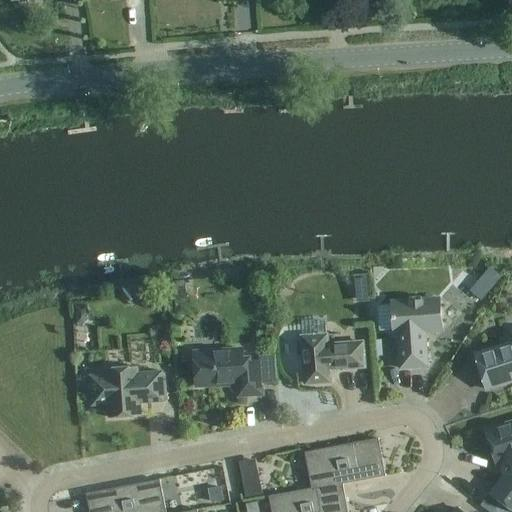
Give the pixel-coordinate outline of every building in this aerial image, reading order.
[(501,264),(479,289),(490,298),(511,274),(501,264)] [(369,290),(368,274),(354,275),(356,291),(369,290)] [(424,331),(442,330),(440,300),(392,303),(393,308),(378,309),(379,333),(394,332),(394,333),(398,333),(401,369),(428,367),(426,337),(424,337),(424,331)] [(75,305),(76,325),(84,324),(89,318),(88,305),(75,305)] [(363,343),(328,346),(327,336),(303,337),(303,341),(300,342),(297,345),(298,354),(301,357),(304,357),(306,385),(331,383),(330,370),(365,368),(363,343)] [(511,343),(475,355),(486,390),(511,381),(511,343)] [(244,363),(243,350),(194,353),(197,387),(228,385),(229,386),(238,385),(239,397),(263,395),(260,362),(244,363)] [(139,374),(138,368),(106,370),(106,375),(90,376),(92,407),(109,406),(109,418),(142,416),(141,402),(148,402),(148,403),(165,402),(163,372),(139,374)] [(511,423),(487,431),(494,454),(498,453),(505,476),(491,494),(511,509),(511,423)] [(343,485),(386,477),(379,439),(306,453),(312,489),(313,490),(343,484),(343,485)] [(166,511),(161,480),(87,495),(90,511),(166,511)] [(261,483),(244,486),(247,498),(263,495),(261,483)] [(348,511),(343,485),(343,484),(313,490),(312,489),(270,497),(272,511),(348,511)] [(210,496),(211,504),(224,501),(222,488),(214,489),(210,496)]
